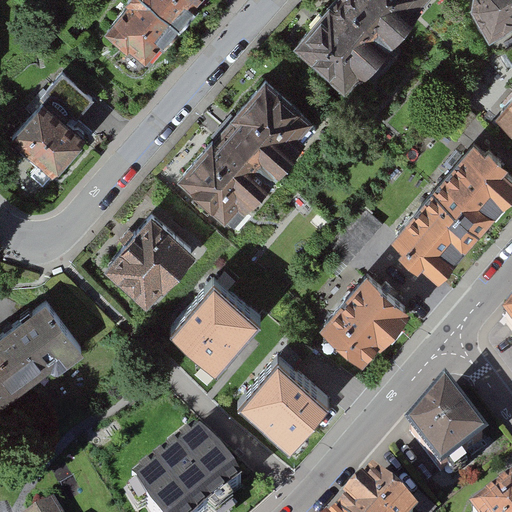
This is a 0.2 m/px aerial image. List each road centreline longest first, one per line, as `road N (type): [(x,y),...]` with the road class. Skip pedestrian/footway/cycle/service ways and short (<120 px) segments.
road 1 (residential): [(0,224),(28,238),(73,224),(267,0)]
road 2 (tertiary): [(452,345),(291,511)]
